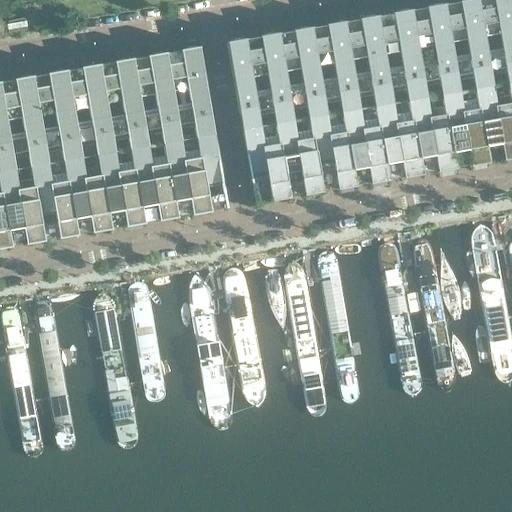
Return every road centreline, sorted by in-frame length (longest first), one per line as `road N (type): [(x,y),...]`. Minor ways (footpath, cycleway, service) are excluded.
road 1 (residential): [(511,182),(243,228)]
road 2 (residential): [(243,228),(0,272)]
road 3 (residential): [(243,228),(206,20)]
road 4 (residential): [(0,55),(206,20)]
